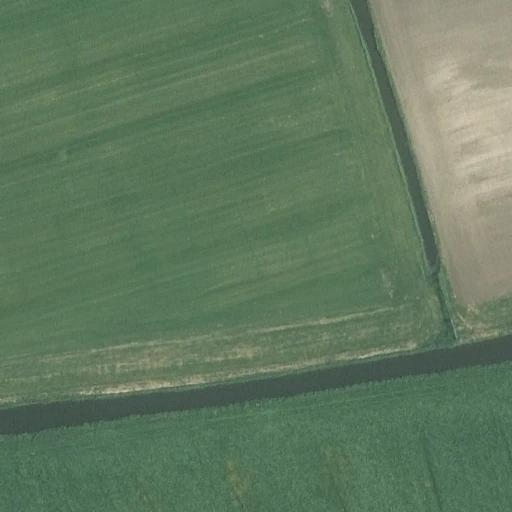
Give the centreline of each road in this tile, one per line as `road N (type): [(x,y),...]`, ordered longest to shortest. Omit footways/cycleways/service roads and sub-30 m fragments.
road 1 (track): [(0,373),(451,320),(511,278)]
road 2 (track): [(0,455),(216,419),(351,408),(511,373)]
road 3 (track): [(409,0),(483,301)]
